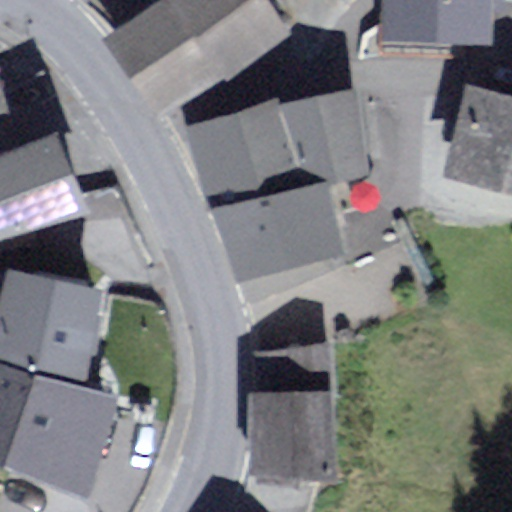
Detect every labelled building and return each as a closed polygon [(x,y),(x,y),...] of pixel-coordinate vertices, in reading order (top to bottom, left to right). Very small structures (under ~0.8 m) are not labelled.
[(164,104),(224,62),(180,0),(152,0),(111,29),(164,104)] [(287,23),(271,0),(180,0),(224,62),(227,65),(287,23)] [(393,0),(393,24),(490,27),(491,0),(393,0)] [(511,90),(477,81),(455,160),(511,175),(511,90)] [(354,86),(292,102),(311,173),(324,170),(373,157),(354,86)] [(218,198),(311,173),(292,102),(289,92),(196,116),(218,198)] [(57,129),(0,149),(0,226),(82,197),(57,129)] [(342,237),(324,170),(311,173),(218,198),(235,265),(342,237)] [(102,284),(15,262),(0,319),(0,345),(81,366),(102,284)] [(331,350),(267,351),(267,385),(258,385),(260,461),(334,459),(331,350)] [(0,447),(8,450),(34,366),(0,355),(0,447)] [(88,475),(114,391),(34,366),(8,450),(88,475)]
